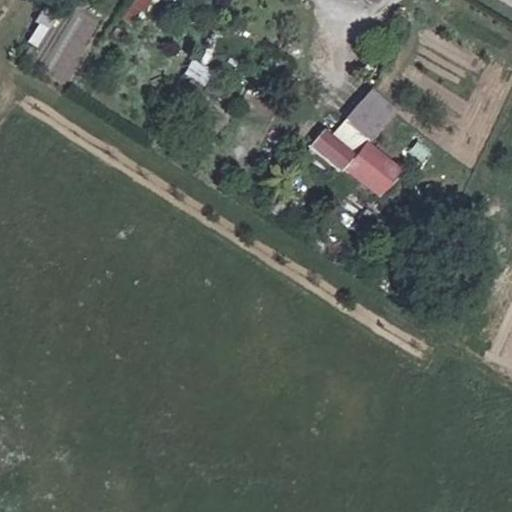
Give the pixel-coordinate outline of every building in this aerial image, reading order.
[(135,0),(130,10),(142,17),(151,0),(135,0)] [(189,75),(195,65),(189,62),(181,75),(198,84),(198,83),(189,75)] [(205,71),(195,65),(189,75),(198,83),(205,71)] [(268,98),(280,103),(292,73),(281,68),(268,98)] [(367,141),(391,114),(368,93),(344,121),(367,141)]
